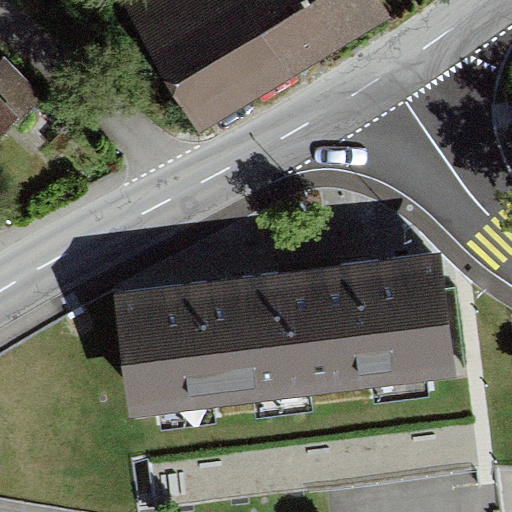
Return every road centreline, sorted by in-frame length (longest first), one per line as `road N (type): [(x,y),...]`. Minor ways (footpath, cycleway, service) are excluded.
road 1 (tertiary): [(174,191),(393,68)]
road 2 (residential): [(174,191),(149,148),(0,15)]
road 3 (tertiary): [(393,68),(487,223),(511,238)]
road 4 (tertiary): [(0,281),(174,191)]
